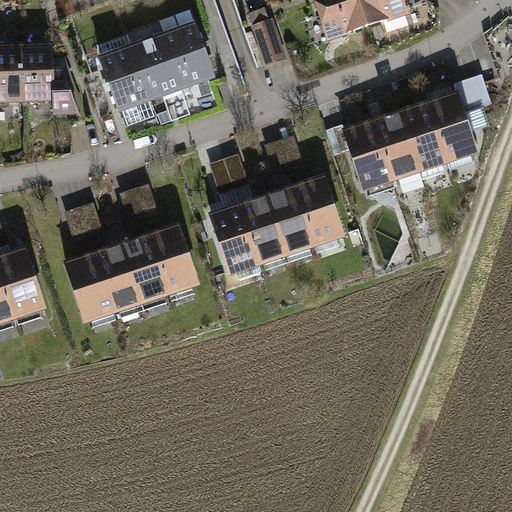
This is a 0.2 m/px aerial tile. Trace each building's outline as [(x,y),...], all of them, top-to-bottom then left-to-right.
[(311,0),(327,42),(367,28),(356,0),(311,0)] [(386,38),(412,28),(402,0),(356,0),(367,28),(381,23),(386,38)] [(269,23),(252,28),(262,66),(280,62),(269,23)] [(191,24),(159,34),(178,94),(210,84),(191,24)] [(159,34),(128,45),(147,104),(178,94),(159,34)] [(128,45),(96,55),(115,114),(147,104),(128,45)] [(20,48),(0,47),(0,103),(20,103),(20,48)] [(50,47),(20,48),(20,103),(48,103),(48,120),(72,120),(72,107),(59,73),(50,73),(50,47)] [(451,187),(478,177),(456,115),(429,125),(451,187)] [(424,196),(451,187),(429,125),(402,135),(424,196)] [(241,135),(211,144),(214,156),(245,147),(241,135)] [(397,206),(424,196),(402,135),(375,145),(397,206)] [(370,216),(397,206),(375,145),(348,154),(370,216)] [(292,153),(263,163),(272,190),(302,180),(292,153)] [(250,197),(241,172),(214,183),(224,207),(250,197)] [(313,265),(340,256),(318,194),(291,204),(313,265)] [(122,204),(131,233),(158,224),(148,195),(122,204)] [(286,275),(313,265),(291,204),(264,214),(286,275)] [(259,285),(286,275),(264,214),(237,223),(259,285)] [(105,243),(96,216),(71,225),(79,251),(105,243)] [(232,294),(259,285),(237,223),(210,233),(232,294)] [(0,263),(8,261),(0,236),(0,263)] [(171,316),(198,306),(175,245),(148,255),(171,316)] [(144,326),(171,316),(148,255),(121,264),(144,326)] [(117,336),(144,326),(121,264),(94,274),(117,336)] [(0,284),(21,342),(48,332),(26,270),(0,279),(0,284)] [(90,345),(117,336),(94,274),(67,284),(90,345)] [(0,349),(21,342),(0,284),(0,349)]
